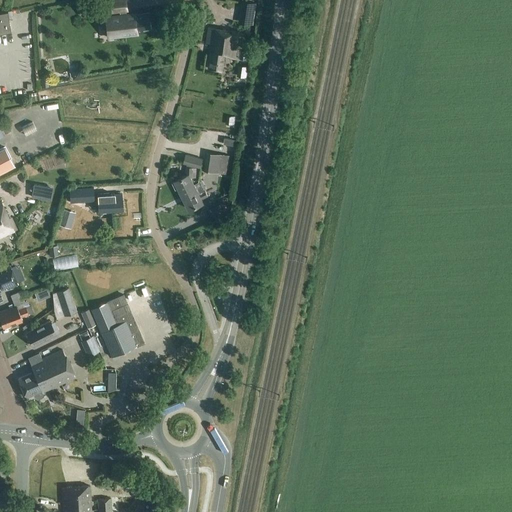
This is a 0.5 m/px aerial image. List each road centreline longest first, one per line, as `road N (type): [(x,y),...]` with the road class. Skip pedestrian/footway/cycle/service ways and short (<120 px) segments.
road 1 (residential): [(93,445),(97,426),(138,406),(196,330),(195,306),(151,213),(190,0)]
road 2 (secondary): [(217,364),(246,249),(283,0)]
